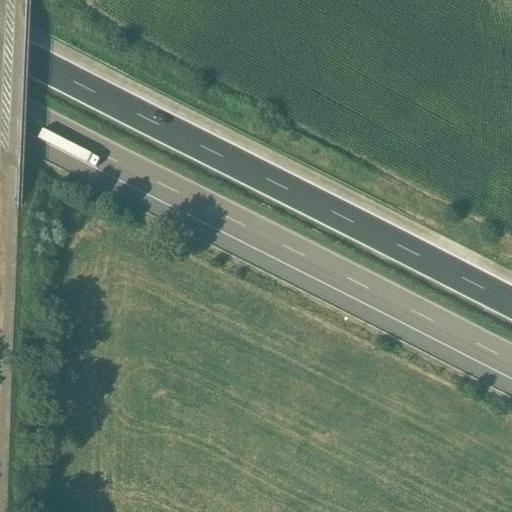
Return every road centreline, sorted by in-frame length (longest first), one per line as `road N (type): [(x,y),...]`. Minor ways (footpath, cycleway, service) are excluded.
road 1 (motorway): [(0,110),(511,373)]
road 2 (motorway): [(511,303),(0,42)]
